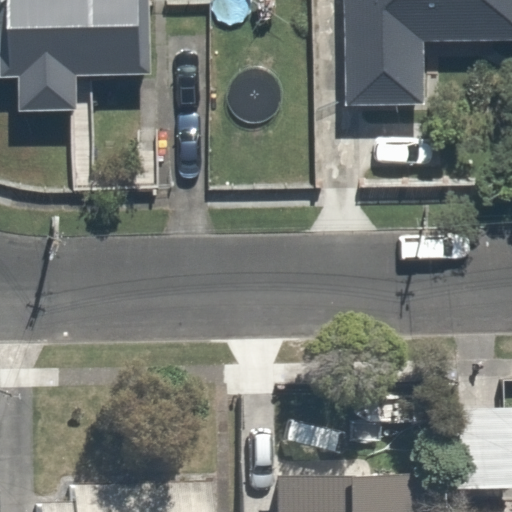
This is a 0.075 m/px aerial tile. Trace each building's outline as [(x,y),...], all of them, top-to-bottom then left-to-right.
[(136,0),(0,0),(0,77),(17,78),(15,103),(73,107),(76,63),(132,67),(136,0)] [(511,0),(337,0),(338,103),(436,102),(435,31),(511,30),(511,0)] [(422,511),(421,483),(353,485),(351,437),(262,440),(264,511),(422,511)] [(25,511),(212,511),(212,478),(68,477),(68,494),(26,494),(25,511)] [(511,511),(511,490),(470,490),(470,511),(511,511)]
